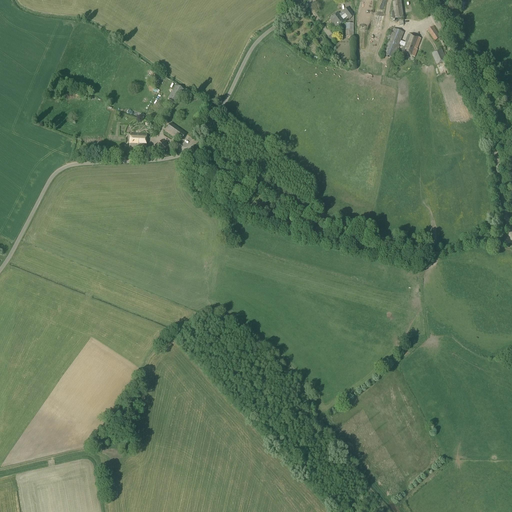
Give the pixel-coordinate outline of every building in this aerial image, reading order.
[(394,19),(403,18),(401,2),(392,3),(394,19)] [(349,20),(354,16),(348,8),(343,12),(345,14),(347,17),(349,20)] [(347,17),(345,14),(341,17),(338,13),(329,19),(335,28),(344,22),(343,20),(347,17)] [(434,41),(440,37),(433,27),(427,30),(434,41)] [(404,43),(400,41),(403,33),(393,29),(383,55),(393,59),(398,45),(403,47),(399,57),(404,59),(405,55),(413,58),(420,39),(407,35),(404,43)] [(330,42),(336,39),(333,34),(327,37),(330,42)] [(436,65),(446,61),(441,50),(432,54),(436,65)] [(183,90),(178,87),(169,100),(175,104),(180,94),(188,99),(189,98),(190,99),(192,95),(191,95),(192,94),(184,89),(183,90)] [(181,141),(185,134),(171,124),(166,130),(181,141)] [(145,147),(146,135),(130,134),(129,148),(137,148),(138,147),(145,147)] [(161,153),(169,147),(163,140),(155,147),(161,153)]
